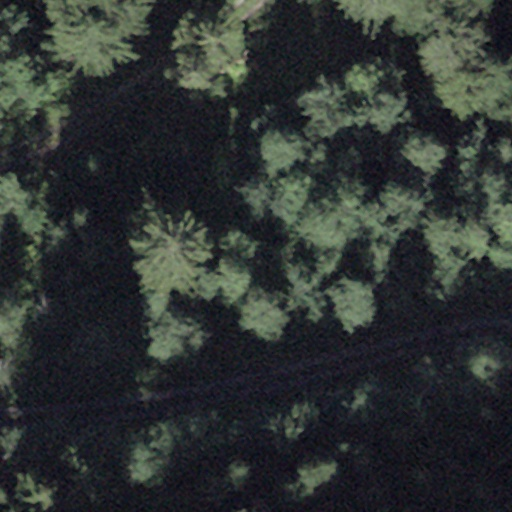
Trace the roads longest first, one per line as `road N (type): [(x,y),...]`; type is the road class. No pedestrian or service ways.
road 1 (track): [(511,326),(94,417),(0,416)]
road 2 (track): [(0,161),(150,77),(244,0)]
